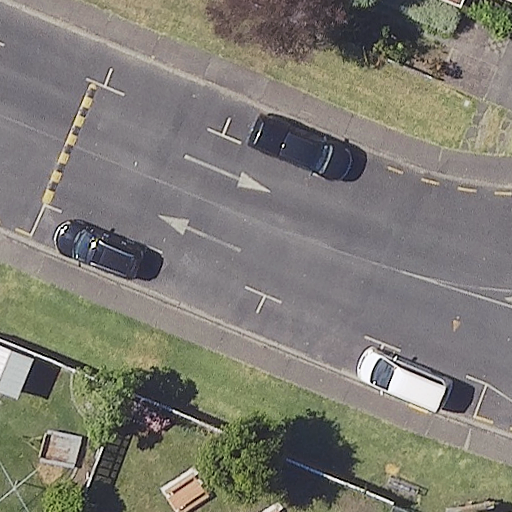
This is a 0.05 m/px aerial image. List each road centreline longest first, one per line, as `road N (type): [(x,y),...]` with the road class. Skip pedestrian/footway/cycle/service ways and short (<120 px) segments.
road 1 (residential): [(0,110),(364,257)]
road 2 (residential): [(511,343),(364,257)]
road 3 (residential): [(364,257),(511,242)]
